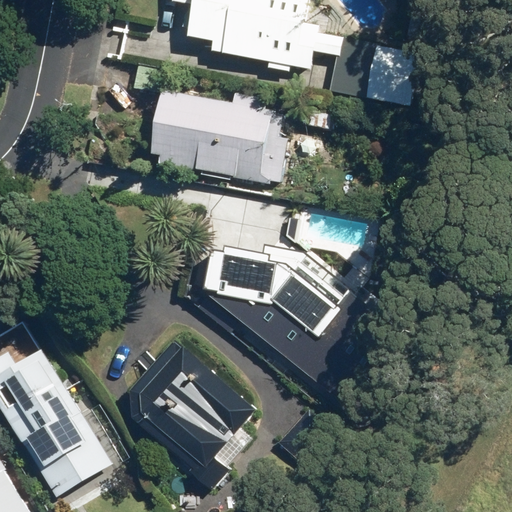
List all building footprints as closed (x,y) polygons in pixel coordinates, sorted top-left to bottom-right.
[(177,0),(177,1),(198,5),(192,36),(218,41),(217,49),(314,68),(322,27),(300,23),(304,0),(177,0)] [(344,38),(334,91),(416,106),(426,53),(344,38)] [(179,73),(143,66),(139,86),(175,93),(179,73)] [(237,105),(169,93),(158,153),(166,154),(164,163),(275,183),(275,179),(284,181),(292,139),(283,137),(288,112),(270,109),(272,97),(240,92),(237,105)] [(342,103),(311,98),(308,124),(338,128),(342,103)] [(215,254),(210,287),(361,407),(418,336),(312,252),(270,245),(268,255),(234,249),(233,257),(215,254)] [(181,339),(138,388),(141,416),(197,465),(193,471),(216,491),(235,469),(219,455),(260,409),(181,339)] [(17,352),(0,362),(0,393),(61,496),(117,464),(49,350),(24,365),(17,352)] [(348,439),(312,407),(282,442),(319,473),(348,439)] [(0,511),(39,511),(40,511),(0,446),(0,511)]
